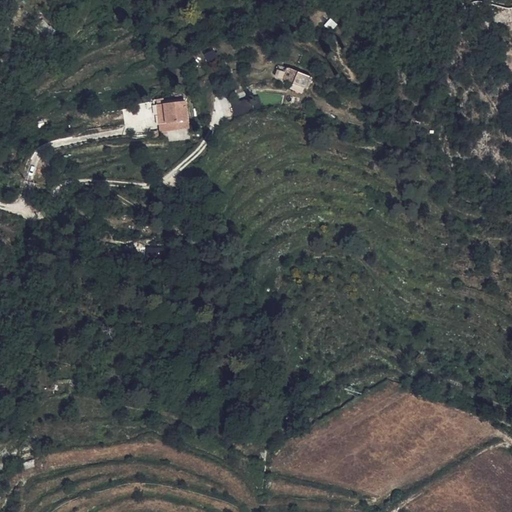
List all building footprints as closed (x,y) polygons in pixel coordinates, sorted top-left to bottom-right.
[(332,31),(337,24),(329,18),(324,25),(332,31)] [(278,62),(273,71),(290,80),(295,71),(278,62)] [(300,85),(305,75),(295,71),(290,80),(300,85)] [(306,89),(312,79),(305,75),(300,85),(306,89)] [(230,103),(234,115),(254,109),(250,97),(230,103)] [(162,104),(165,122),(159,123),(161,132),(189,126),(183,101),(162,104)] [(155,106),(159,123),(165,122),(162,104),(155,106)]
